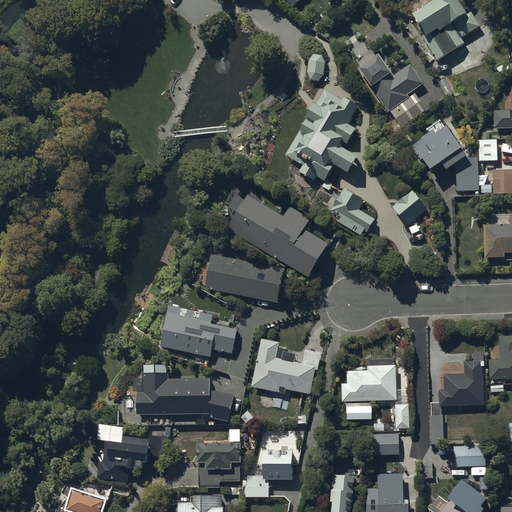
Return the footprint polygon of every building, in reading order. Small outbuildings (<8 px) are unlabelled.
[(465,16),(455,0),(435,0),(436,2),(412,17),(425,39),(423,40),(436,62),(464,45),(460,39),(462,37),(463,39),(480,28),(470,13),(465,16)] [(322,57),(313,56),(309,62),(308,74),(311,81),(319,83),(323,77),(325,64),(322,57)] [(379,56),(358,70),(388,114),(390,112),(402,129),(428,112),(414,92),(424,86),(410,66),(394,77),(379,56)] [(342,102),(325,91),(316,107),(314,106),(305,121),(307,122),(286,156),(302,166),(298,173),(313,182),(315,177),(324,183),(333,168),(347,176),(357,159),(339,148),(342,143),(346,145),(355,131),(348,127),(353,120),(351,119),(358,108),(343,99),(342,102)] [(511,101),(511,102),(511,106),(510,106),(510,111),(494,112),(494,130),(511,129),(511,101)] [(478,159),(468,159),(459,145),(458,146),(438,120),(427,127),(429,130),(427,132),(429,136),(410,148),(421,162),(422,161),(424,163),(423,163),(431,174),(441,166),(447,173),(453,168),(457,172),(457,192),(479,192),(479,184),(484,184),(484,168),(478,168),(478,159)] [(497,142),(477,142),(477,159),(479,159),(479,162),(497,162),(497,142)] [(511,171),(493,172),(493,186),(481,187),(481,195),(493,194),(493,196),(511,195),(511,171)] [(364,202),(344,190),(331,212),(337,216),(334,222),(361,237),(364,232),(367,234),(375,222),(358,212),(364,202)] [(413,192),(392,208),(407,227),(428,212),(413,192)] [(284,219),(248,197),(227,231),(308,281),(329,248),(304,232),(311,221),(290,209),(284,219)] [(511,218),(511,227),(484,227),(484,259),(504,259),(504,254),(511,254),(511,218)] [(283,271),(212,256),(205,290),(277,304),(283,271)] [(158,336),(158,337),(158,338),(158,339),(159,340),(159,341),(159,342),(160,342),(161,343),(162,344),(163,344),(164,344),(165,344),(166,344),(165,347),(173,349),(171,356),(183,360),(185,352),(205,358),(202,367),(221,373),(224,363),(226,363),(238,320),(214,313),(211,324),(174,314),(170,331),(169,331),(168,330),(167,330),(166,330),(165,330),(164,330),(163,330),(162,330),(162,331),(161,331),(160,332),(159,333),(159,334),(158,335),(158,336)] [(140,345),(147,331),(134,324),(126,338),(140,345)] [(511,338),(500,339),(500,361),(489,361),(490,381),(511,380),(511,338)] [(279,345),(262,341),(252,388),(285,395),(286,391),(310,396),(315,371),(318,372),(322,355),(306,352),(303,366),(294,364),(296,356),(286,354),(287,349),(278,348),(279,345)] [(484,353),(474,353),(474,362),(464,362),(464,376),(444,376),(444,392),(439,392),(439,404),(432,404),(432,446),(444,446),(444,417),(441,417),(441,408),(483,406),(482,368),(484,368),(484,353)] [(347,385),(341,385),(342,404),(396,402),(397,392),(406,392),(406,366),(394,367),(394,360),(368,361),(368,372),(347,373),(347,385)] [(168,375),(143,375),(143,392),(138,392),(138,416),(208,416),(228,422),(234,397),(210,392),(210,380),(168,380),(168,375)] [(409,406),(394,406),(394,418),(374,419),(374,433),(410,432),(409,406)] [(372,408),(347,408),(347,420),(371,421),(372,408)] [(398,435),(372,435),(373,454),(369,454),(369,465),(399,464),(398,435)] [(101,464),(99,479),(128,483),(129,471),(143,472),(144,465),(148,466),(149,456),(164,458),(166,439),(150,437),(149,445),(143,444),(143,440),(108,436),(105,465),(101,464)] [(240,483),(240,447),(199,447),(199,489),(220,489),(220,483),(240,483)] [(485,447),(454,448),(455,469),(473,469),(473,478),(488,477),(488,468),(486,468),(485,447)] [(292,453),(263,452),(263,477),(250,476),(242,499),(269,499),(269,482),(292,482),(292,453)] [(408,511),(409,507),(404,506),(403,475),(378,476),(378,490),(363,491),(363,511),(408,511)] [(352,511),(355,479),(333,476),(330,504),(333,504),(332,511),(352,511)] [(487,502),(462,483),(448,503),(439,497),(428,511),(429,511),(485,511),(482,509),(487,502)] [(105,511),(109,503),(75,491),(68,511),(61,511),(60,511),(105,511)] [(222,498),(193,498),(193,505),(178,506),(178,511),(224,511),(224,510),(222,509),(222,498)]
